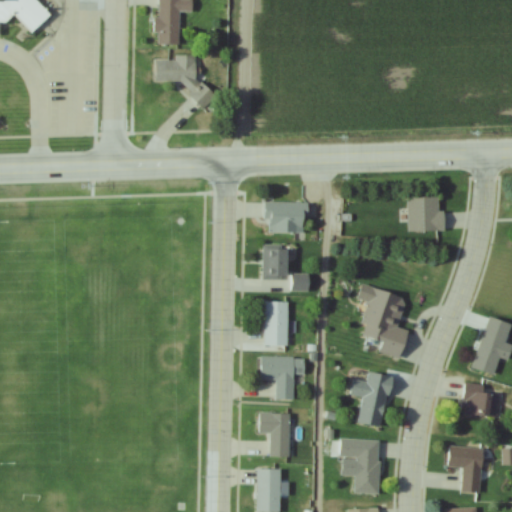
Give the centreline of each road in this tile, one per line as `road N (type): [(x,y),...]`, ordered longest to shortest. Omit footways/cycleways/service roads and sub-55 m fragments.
road 1 (tertiary): [(409,511),(419,409),(469,263),(484,150)]
road 2 (residential): [(216,511),(226,159)]
road 3 (tertiary): [(226,159),(511,149)]
road 4 (tertiary): [(0,169),(226,159)]
road 5 (residential): [(111,166),(115,0)]
